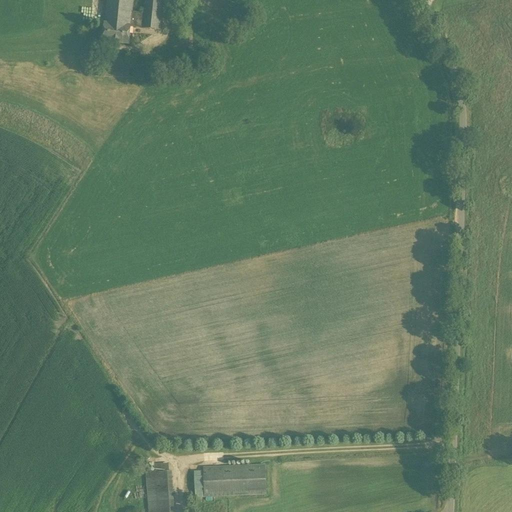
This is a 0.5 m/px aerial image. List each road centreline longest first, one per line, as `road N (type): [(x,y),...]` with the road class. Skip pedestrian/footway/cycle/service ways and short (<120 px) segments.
road 1 (unclassified): [(453,511),(465,127),(457,74),(419,0)]
road 2 (unknown): [(192,511),(191,475),(217,456),(455,441)]
